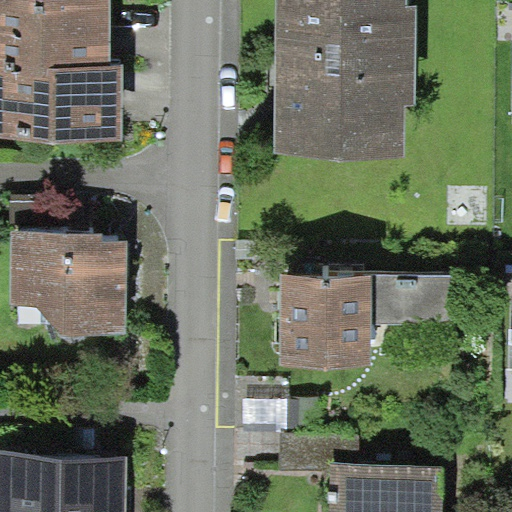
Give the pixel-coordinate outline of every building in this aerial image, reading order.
[(0,0),(0,52),(101,54),(101,0),(0,0)] [(393,140),(393,89),(405,89),(406,0),(282,0),(281,139),(393,140)] [(0,120),(113,122),(114,54),(101,54),(0,52),(0,120)] [(118,233),(94,233),(94,225),(19,224),(19,232),(18,317),(117,318),(118,233)] [(448,269),(285,267),(284,345),(362,346),(363,315),(448,316),(448,269)] [(288,463),(333,463),(332,511),(439,511),(440,461),(354,460),(354,429),(288,428),(288,463)] [(117,511),(119,454),(4,453),(3,511),(117,511)]
